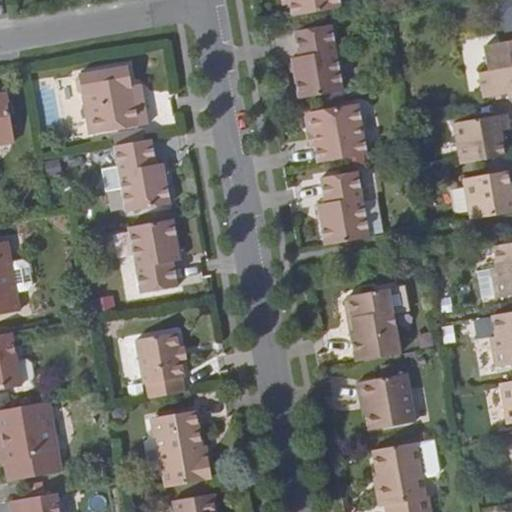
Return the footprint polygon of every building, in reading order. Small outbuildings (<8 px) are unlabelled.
[(289,0),(290,5),(292,17),(342,8),(340,0),(289,0)] [(511,4),(500,7),(504,28),(511,26),(511,4)] [(292,57),(299,99),(344,92),(332,25),(294,31),(300,56),(292,57)] [(507,92),(508,98),(511,97),(511,42),(484,48),(489,71),(478,73),(483,96),(507,92)] [(134,99),(132,85),(128,65),(81,75),(75,79),(78,93),(83,95),(90,135),(149,124),(144,98),(134,99)] [(142,84),(132,85),(134,99),(144,98),(142,84)] [(0,143),(13,142),(6,95),(0,96),(0,143)] [(495,117),(495,116),(493,101),(439,111),(445,152),(490,144),(486,119),(495,117)] [(315,146),(319,163),(367,154),(359,104),(309,113),(315,146)] [(310,147),(315,146),(309,113),(304,114),(310,147)] [(156,164),(152,139),(114,146),(127,212),(171,204),(164,163),(156,164)] [(318,204),(325,245),(370,238),(358,171),(321,178),(325,202),(318,204)] [(463,179),(471,220),(511,212),(511,195),(508,171),(463,179)] [(181,261),(174,220),(129,228),(140,294),(177,287),(173,262),(181,261)] [(0,316),(20,313),(8,242),(0,243),(0,316)] [(511,242),(493,246),(497,267),(491,268),(497,298),(511,295),(511,242)] [(346,334),(351,362),(395,354),(384,287),(349,294),(344,299),(341,308),(342,316),(352,320),(354,332),(346,334)] [(511,312),(492,316),(496,337),(491,337),(496,367),(511,364),(511,312)] [(342,316),(346,334),(354,332),(352,320),(342,316)] [(149,398),(185,392),(183,377),(186,377),(177,331),(135,339),(143,384),(146,383),(149,398)] [(0,390),(21,386),(11,333),(0,334),(0,390)] [(365,401),(369,425),(370,431),(414,423),(405,373),(355,381),(360,402),(365,401)] [(511,381),(499,383),(506,425),(511,424),(511,381)] [(364,426),(369,425),(365,401),(360,402),(364,426)] [(62,473),(49,402),(0,410),(0,436),(2,436),(4,445),(0,445),(0,450),(2,465),(6,465),(9,482),(62,473)] [(168,486),(212,478),(209,456),(204,456),(195,410),(154,417),(160,455),(163,455),(168,486)] [(415,442),(376,449),(382,479),(379,479),(383,508),(386,507),(386,511),(431,511),(429,498),(425,499),(415,442)] [(383,508),(379,479),(373,480),(378,508),(383,508)] [(216,511),(213,493),(209,490),(170,498),(171,511),(216,511)] [(58,511),(55,494),(10,501),(11,511),(58,511)]
